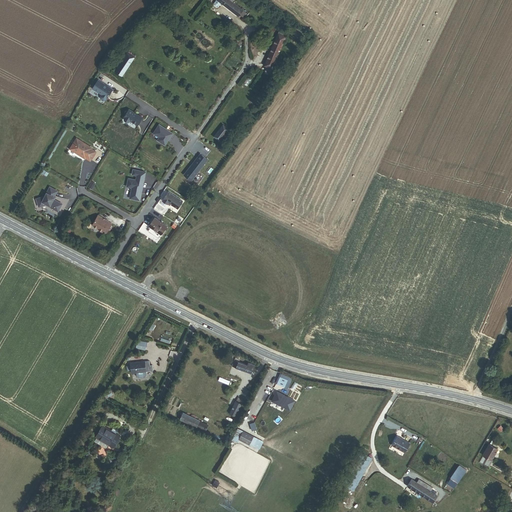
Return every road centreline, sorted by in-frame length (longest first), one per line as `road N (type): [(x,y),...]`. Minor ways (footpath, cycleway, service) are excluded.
road 1 (secondary): [(511,411),(278,359),(105,274)]
road 2 (residential): [(247,62),(105,274)]
